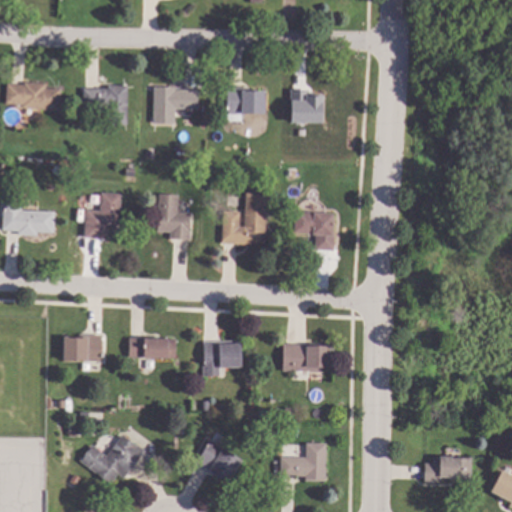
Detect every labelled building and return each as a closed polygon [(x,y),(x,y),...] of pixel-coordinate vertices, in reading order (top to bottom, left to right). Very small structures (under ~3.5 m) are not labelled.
[(47,84),(47,88),(62,90),(60,111),(23,108),(23,105),(6,104),(8,84),(25,85),(25,82),(47,84)] [(129,86),(128,125),(108,124),(108,107),(84,106),(84,89),(109,90),(109,85),(129,86)] [(176,90),(198,90),(198,109),(176,109),(176,124),(154,123),(154,87),(176,87),(176,90)] [(251,92),(266,92),(266,115),(227,114),(228,87),(251,87),(251,92)] [(288,124),(320,124),(320,93),(288,93),(288,124)] [(65,169),(60,176),(53,171),(58,164),(65,169)] [(122,194),(119,232),(108,231),(108,239),(85,238),(87,210),(101,211),(102,193),(122,194)] [(268,195),(265,243),(253,243),(253,245),(223,243),(225,211),(241,212),(240,226),(245,227),(248,193),(268,195)] [(23,196),(22,209),(56,212),(54,234),(38,233),(38,236),(19,235),(19,231),(3,230),(5,194),(23,196)] [(180,195),(179,213),(192,214),(190,240),(171,238),(171,232),(158,231),(159,214),(157,214),(159,194),(180,195)] [(335,215),(334,233),(336,233),(334,251),(316,249),(317,234),(295,233),(296,212),(335,215)] [(103,335),(102,362),(66,361),(68,339),(80,339),(81,334),(103,335)] [(176,359),(130,358),(130,338),(144,338),(177,339),(176,359)] [(241,367),(205,369),(204,342),(240,341),(241,367)] [(317,348),(331,348),(330,370),(312,369),(312,371),(283,371),(284,344),(317,345),(317,348)] [(210,411),(202,411),(202,402),(210,401),(210,411)] [(292,417),(284,417),(284,408),(291,408),(292,417)] [(189,424),(188,434),(178,433),(179,423),(189,424)] [(77,426),(80,429),(79,434),(75,436),(71,436),(67,432),(68,429),(72,425),(77,426)] [(145,451),(126,479),(119,474),(113,483),(81,461),(92,445),(107,455),(122,434),(145,451)] [(111,438),(112,442),(108,446),(104,447),(100,444),(99,440),(101,437),(107,435),(111,438)] [(243,461),(230,481),(198,460),(211,440),(243,461)] [(326,481),(305,481),(305,476),(281,476),(281,458),(307,458),(307,443),(327,444),(326,481)] [(469,483),(451,483),(451,479),(442,479),(442,482),(426,482),(426,463),(436,463),(436,458),(469,457),(469,483)] [(511,477),(511,507),(510,506),(511,503),(491,493),(502,472),(511,477)] [(81,478),(77,486),(70,482),(75,474),(81,478)]
